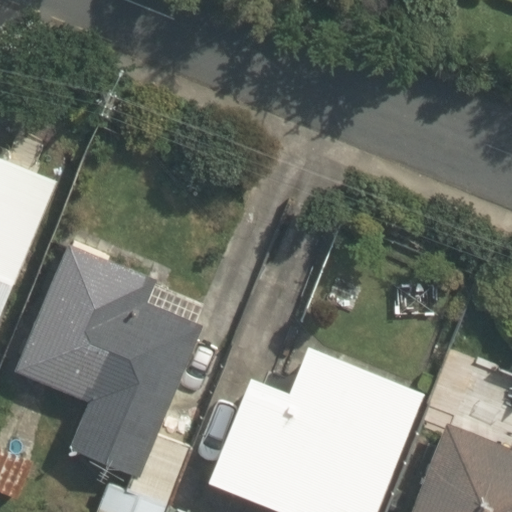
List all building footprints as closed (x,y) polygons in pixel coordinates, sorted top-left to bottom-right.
[(97,511),(166,511),(168,507),(192,446),(156,432),(199,323),(146,302),(155,278),(64,242),(14,370),(89,399),(69,449),(130,472),(123,489),(108,483),(97,511)] [(0,310),(13,279),(12,279),(0,274),(0,310)] [(366,511),(416,394),(305,347),(286,392),(252,377),(210,476),(293,511),(292,511),(366,511)] [(511,511),(511,434),(507,447),(444,422),(407,511),(398,511),(395,511),(394,511),(511,511)] [(34,459),(0,445),(0,491),(18,499),(34,459)]
